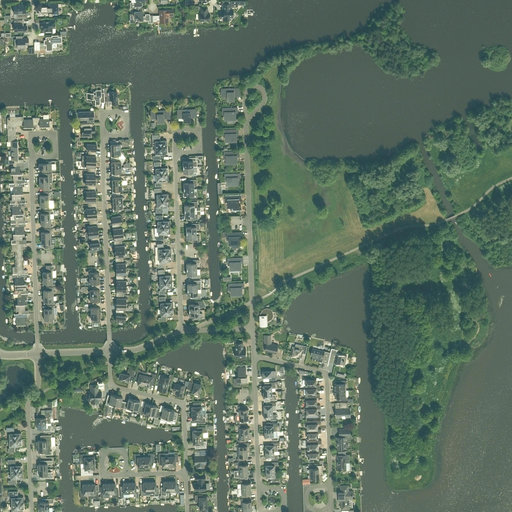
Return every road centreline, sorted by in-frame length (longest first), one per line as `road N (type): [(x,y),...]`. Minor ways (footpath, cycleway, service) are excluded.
road 1 (residential): [(101,136),(109,351)]
road 2 (residential): [(245,121),(253,328)]
road 3 (residential): [(37,353),(31,158)]
road 4 (residential): [(330,485),(326,376),(253,356)]
road 5 (residential): [(180,330),(174,152)]
road 6 (residential): [(186,472),(184,408),(112,385),(109,351)]
road 7 (residential): [(31,511),(27,404),(38,392),(37,353)]
road 8 (residential): [(253,356),(257,488)]
